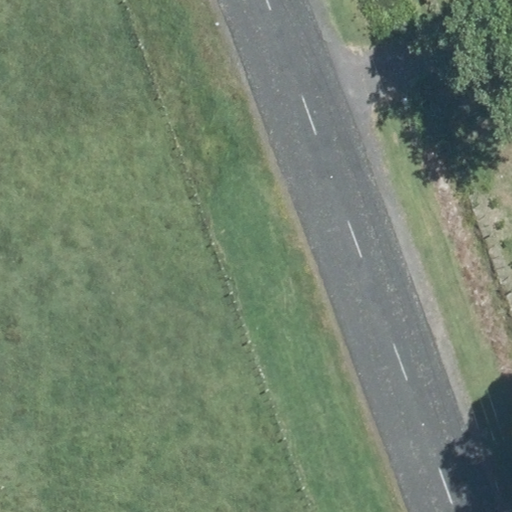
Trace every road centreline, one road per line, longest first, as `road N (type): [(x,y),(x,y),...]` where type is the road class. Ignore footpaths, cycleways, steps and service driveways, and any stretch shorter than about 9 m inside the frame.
road 1 (tertiary): [(267,0),(457,511)]
road 2 (unknown): [(316,130),(505,0)]
